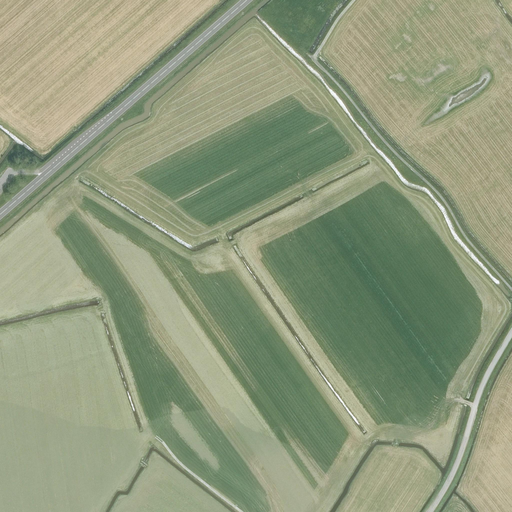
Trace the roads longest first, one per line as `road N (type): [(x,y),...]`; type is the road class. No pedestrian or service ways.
road 1 (unclassified): [(511,290),(445,202),(314,59)]
road 2 (trunk): [(52,168),(247,0)]
road 3 (tertiary): [(430,511),(511,333)]
